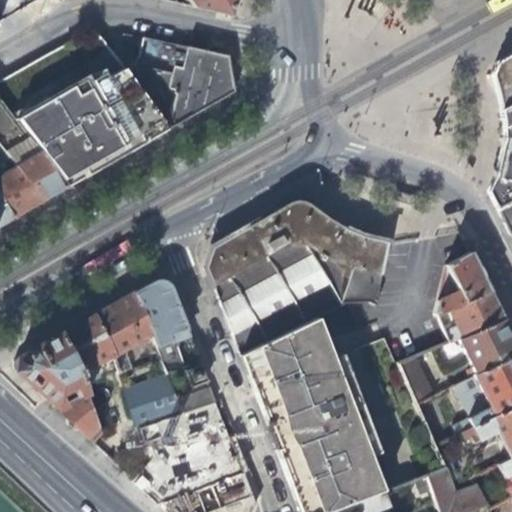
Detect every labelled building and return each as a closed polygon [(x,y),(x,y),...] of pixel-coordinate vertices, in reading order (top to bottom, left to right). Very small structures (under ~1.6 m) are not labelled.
[(0,0),(0,23),(41,0),(0,0)] [(187,0),(194,8),(230,16),(238,0),(187,0)] [(124,70),(96,35),(75,40),(44,56),(22,68),(0,80),(0,98),(23,129),(124,70)] [(138,61),(124,70),(170,128),(214,102),(234,91),(229,57),(219,55),(143,39),(138,61)] [(511,56),(509,58),(496,65),(490,75),(493,84),(497,98),(499,104),(500,112),(511,108),(511,56)] [(170,128),(124,70),(23,129),(42,154),(67,187),(126,153),(170,128)] [(0,146),(17,168),(42,154),(23,129),(0,98),(0,146)] [(511,108),(500,112),(501,115),(503,126),(504,141),(501,152),(494,184),(488,192),(490,197),(508,233),(511,231),(511,108)] [(0,178),(17,168),(0,146),(0,178)] [(67,187),(42,154),(17,168),(43,201),(55,194),(67,187)] [(43,201),(17,168),(0,178),(0,192),(17,215),(32,207),(43,201)] [(17,215),(0,192),(0,225),(6,222),(17,215)] [(376,303),(387,244),(364,238),(353,234),(343,230),(330,223),(324,219),(307,205),(294,206),(284,207),(267,216),(239,233),(210,249),(203,268),(205,273),(215,300),(238,357),(313,322),(340,309),(344,298),(380,310),(376,303)] [(435,317),(448,311),(451,310),(489,294),(479,275),(468,254),(445,266),(458,292),(438,301),(435,317)] [(142,288),(133,293),(150,335),(166,374),(182,368),(199,361),(173,292),(172,289),(151,283),(142,288)] [(125,350),(150,335),(133,293),(125,298),(114,304),(102,311),(94,315),(109,356),(114,370),(117,376),(132,370),(125,350)] [(448,345),(456,341),(502,320),(495,307),(489,294),(451,310),(448,311),(455,327),(442,334),(448,345)] [(80,386),(114,370),(109,356),(94,315),(76,326),(68,330),(60,335),(72,366),(80,386)] [(456,341),(467,362),(474,376),(511,355),(511,340),(502,320),(456,341)] [(313,322),(238,357),(251,392),(272,448),(276,458),(297,511),(332,511),(380,494),(424,477),(442,470),(415,406),(400,367),(390,342),(332,364),(330,365),(313,322)] [(72,366),(60,335),(46,343),(39,347),(36,348),(30,352),(23,356),(16,360),(13,363),(12,365),(13,368),(14,370),(58,412),(68,407),(85,398),(80,386),(72,366)] [(451,427),(456,437),(511,408),(511,355),(474,376),(471,377),(487,409),(451,427)] [(411,362),(400,367),(415,406),(429,399),(411,362)] [(464,381),(471,377),(474,376),(467,362),(458,367),(464,381)] [(175,397),(166,374),(122,392),(136,430),(182,413),(215,401),(212,393),(209,387),(208,385),(175,397)] [(92,444),(100,434),(85,398),(68,407),(58,412),(92,444)] [(495,434),(508,461),(511,458),(511,408),(456,437),(449,440),(452,445),(469,438),(472,445),(495,434)] [(496,467),(502,479),(511,474),(511,458),(508,461),(496,467)] [(442,470),(424,477),(436,511),(470,511),(484,507),(474,487),(454,495),(442,470)] [(511,497),(511,474),(502,479),(511,498),(511,497)] [(376,511),(387,508),(380,494),(332,511),(356,511),(357,511),(376,511)]
